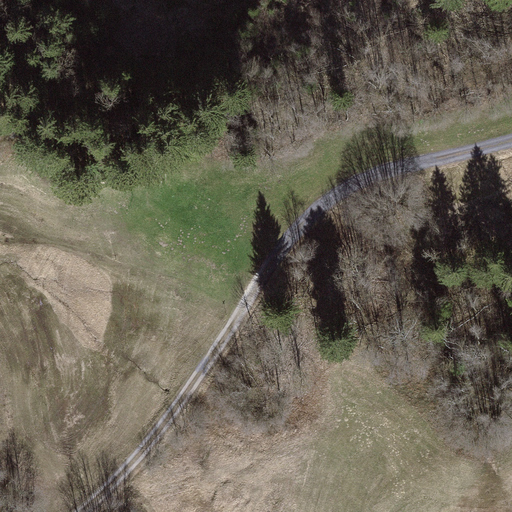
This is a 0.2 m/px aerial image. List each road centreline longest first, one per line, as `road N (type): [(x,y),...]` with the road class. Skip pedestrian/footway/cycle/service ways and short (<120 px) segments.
road 1 (track): [(511,139),(354,183),(300,226),(250,290)]
road 2 (track): [(250,290),(136,460),(84,511)]
